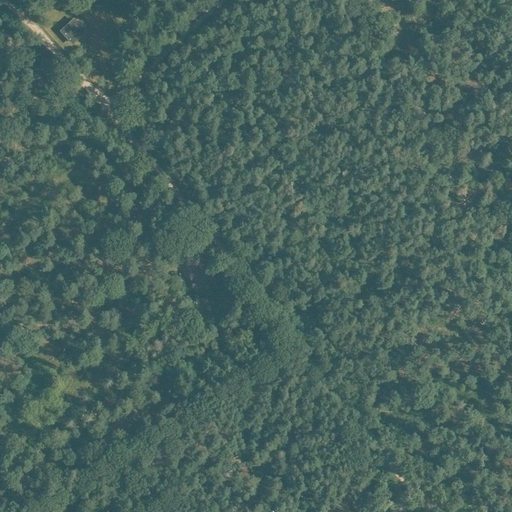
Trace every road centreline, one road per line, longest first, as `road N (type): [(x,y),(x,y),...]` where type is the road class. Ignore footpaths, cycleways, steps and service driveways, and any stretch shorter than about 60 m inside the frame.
road 1 (track): [(438,511),(105,106)]
road 2 (track): [(105,106),(1,0)]
road 3 (track): [(105,106),(215,8)]
